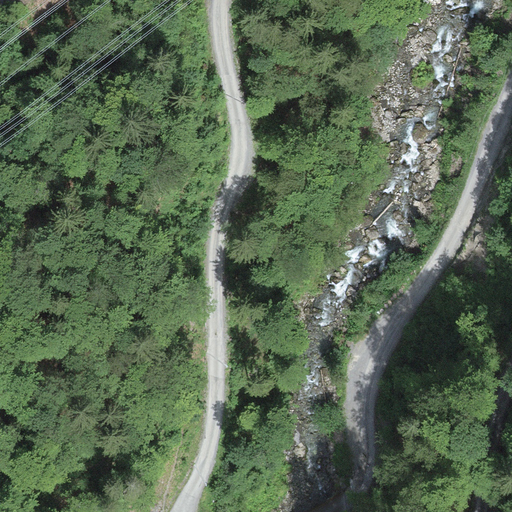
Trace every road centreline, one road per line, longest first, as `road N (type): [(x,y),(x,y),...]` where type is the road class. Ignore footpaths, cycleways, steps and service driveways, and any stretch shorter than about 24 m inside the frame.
road 1 (track): [(184,511),(210,426),(214,232),(241,146),(219,51),(218,0)]
road 2 (track): [(511,82),(428,277),(363,353),(352,386),(355,485),(330,511)]
road 3 (track): [(511,365),(490,418),(474,511)]
